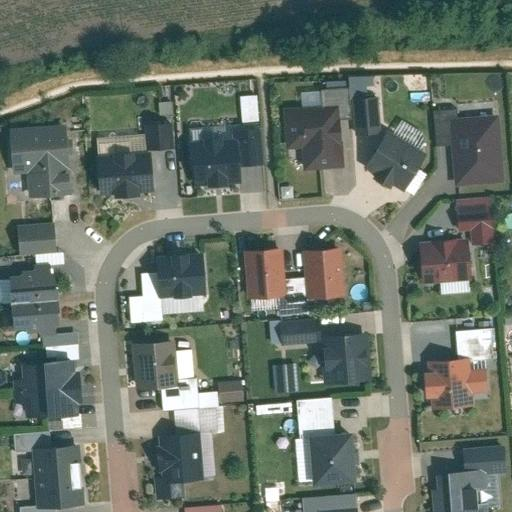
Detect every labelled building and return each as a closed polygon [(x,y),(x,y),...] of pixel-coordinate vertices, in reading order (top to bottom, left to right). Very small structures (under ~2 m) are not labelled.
[(342,123),(351,122),(349,91),(302,95),(303,110),(285,111),(288,152),(300,151),(302,172),(346,168),(342,123)] [(236,118),(254,117),(252,93),(235,94),(236,118)] [(365,170),(404,194),(427,156),(383,131),(380,97),(351,99),(355,135),(381,137),(365,170)] [(506,181),(500,113),(461,116),(460,106),(436,108),(439,143),(453,142),(457,186),(506,181)] [(72,196),(66,125),(9,130),(13,176),(27,175),(29,200),(72,196)] [(96,154),(99,197),(113,196),(114,201),(139,199),(139,194),(154,193),(150,151),(173,149),(171,125),(144,127),(146,151),(96,154)] [(195,188),(241,185),(240,170),(263,169),(261,128),(192,133),(195,188)] [(491,197),(458,199),(461,236),(420,239),(423,284),(441,282),(442,293),(473,290),(470,242),(494,240),(491,197)] [(59,250),(56,220),(20,224),(23,253),(59,250)] [(342,249),(301,252),(304,278),(285,280),(282,250),(243,253),(247,301),(277,299),(278,317),(313,314),(312,301),(346,299),(342,249)] [(207,293),(204,250),(158,254),(160,269),(144,270),(146,294),(132,295),(134,322),(165,319),(163,296),(207,293)] [(63,326),(59,264),(39,265),(39,274),(0,277),(0,291),(1,302),(15,301),(17,327),(41,325),(42,335),(47,334),(60,333),(59,326),(63,326)] [(323,387),(371,384),(368,336),(322,339),(321,319),(280,322),(282,349),(320,346),(323,387)] [(460,357),(430,360),(431,372),(426,372),(428,395),(432,395),(433,408),(480,404),(479,395),(494,394),(492,360),(497,359),(494,326),(458,329),(460,357)] [(80,331),(60,333),(47,334),(49,360),(22,362),(24,376),(14,376),(17,402),(25,401),(27,416),(50,414),(51,430),(88,426),(80,331)] [(138,387),(180,384),(177,339),(135,342),(138,387)] [(298,392),(296,365),(274,367),(276,394),(298,392)] [(356,485),(352,435),(335,436),(332,400),(292,403),(299,489),(356,485)] [(157,468),(159,497),(186,495),(184,480),(206,478),(202,430),(160,434),(163,467),(157,468)] [(86,502),(80,443),(35,447),(40,506),(86,502)] [(468,468),(428,472),(432,511),(489,511),(488,502),(480,503),(479,488),(490,487),(488,474),(510,471),(507,443),(466,447),(468,468)]
